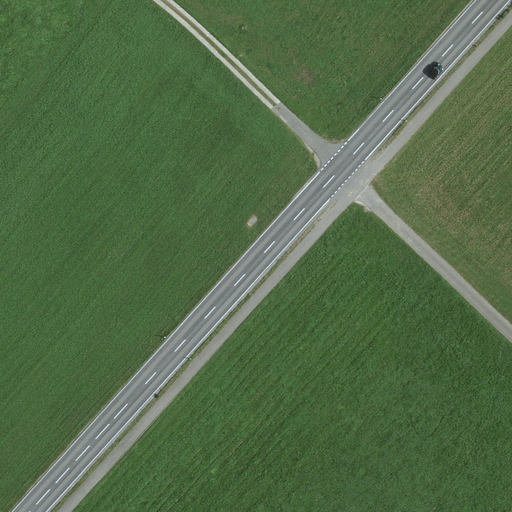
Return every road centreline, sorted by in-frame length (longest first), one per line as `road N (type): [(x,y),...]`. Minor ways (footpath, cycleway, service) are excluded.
road 1 (tertiary): [(492,0),(30,511)]
road 2 (track): [(164,0),(339,170)]
